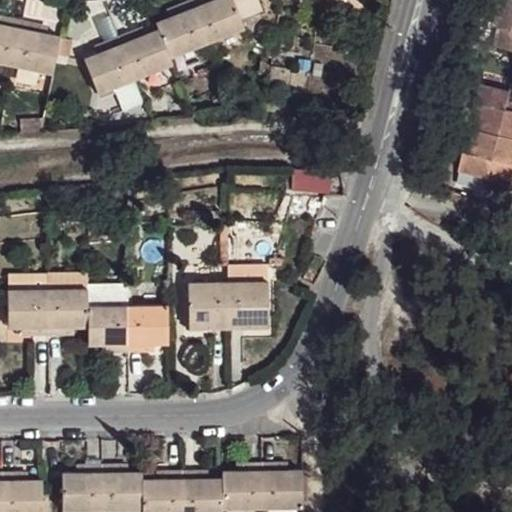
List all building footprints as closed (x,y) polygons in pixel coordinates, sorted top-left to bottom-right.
[(180,0),(176,0),(167,5),(170,12),(183,7),(180,0)] [(202,0),(199,2),(183,7),(196,42),(237,25),(225,0),(202,0)] [(503,27),(499,49),(511,52),(511,0),(500,0),(497,26),(503,27)] [(170,12),(145,22),(148,32),(159,58),(196,42),(183,7),(170,12)] [(13,24),(0,22),(0,31),(11,34),(13,24)] [(28,28),(13,24),(11,34),(28,37),(28,28)] [(0,31),(0,70),(4,71),(11,34),(0,31)] [(107,37),(111,46),(127,41),(123,31),(107,37)] [(127,41),(111,46),(124,81),(164,69),(159,58),(148,32),(127,41)] [(28,37),(11,34),(4,71),(41,77),(48,41),(28,37)] [(97,40),(100,51),(111,46),(107,37),(97,40)] [(100,51),(79,60),(91,93),(124,81),(111,46),(100,51)] [(511,89),(479,85),(473,117),(485,120),(483,129),(511,138),(511,89)] [(511,138),(483,129),(479,146),(466,142),(458,173),(483,179),(482,189),(511,196),(511,172),(511,173),(511,169),(511,138)] [(228,272),(187,273),(187,308),(211,307),(211,319),(229,319),(228,272)] [(267,272),(228,272),(229,319),(241,318),(241,307),(267,307),(267,272)] [(45,285),(3,283),(4,323),(31,323),(45,323),(45,285)] [(86,284),(45,285),(45,323),(59,323),(87,323),(87,304),(86,284)] [(167,300),(125,303),(127,338),(146,337),(167,337),(167,300)] [(125,303),(87,304),(87,323),(89,338),(115,337),(127,338),(125,303)] [(211,307),(187,308),(187,319),(211,319),(211,307)] [(267,307),(241,307),(241,318),(269,318),(267,307)] [(127,338),(115,337),(115,346),(127,347),(127,338)] [(146,337),(127,338),(127,347),(146,347),(146,337)] [(168,464),(151,465),(152,473),(167,473),(168,464)] [(180,465),(168,464),(167,473),(181,473),(180,465)] [(253,466),(236,466),(237,502),(279,501),(277,465),(253,466)] [(225,466),(201,466),(200,473),(201,502),(237,502),(236,466),(225,466)] [(152,473),(133,474),(132,483),(133,511),(167,511),(167,473),(152,473)] [(181,473),(167,473),(167,511),(200,511),(201,502),(200,473),(181,473)] [(108,474),(95,475),(95,483),(108,483),(108,474)] [(80,482),(55,484),(56,511),(95,511),(95,483),(80,482)] [(108,483),(95,483),(95,511),(132,511),(133,511),(132,483),(108,483)] [(16,485),(0,484),(0,494),(15,494),(16,485)] [(15,494),(0,494),(0,511),(36,511),(36,493),(15,494)]
